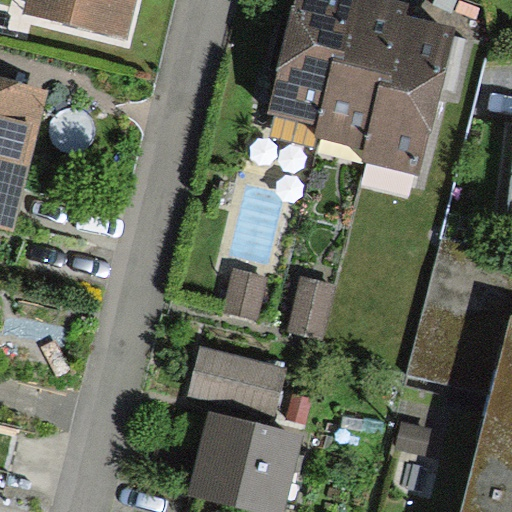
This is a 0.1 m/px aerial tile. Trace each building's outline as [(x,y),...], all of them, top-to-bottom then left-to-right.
[(33,0),(30,17),(118,38),(127,0),(33,0)] [(296,0),(267,114),(317,127),(314,137),(365,150),(362,162),(418,176),(456,28),(405,15),(408,5),(389,0),(296,0)] [(39,99),(0,88),(0,223),(6,225),(39,99)] [(491,396),(463,511),(511,511),(511,260),(443,244),(411,377),(491,396)] [(235,274),(225,311),(253,318),(263,281),(235,274)] [(302,285),(289,337),(314,343),(328,292),(302,285)] [(287,379),(197,356),(186,398),(276,422),(287,379)] [(210,424),(194,494),(273,511),(278,511),(295,444),(210,424)] [(420,457),(426,434),(405,428),(399,452),(420,457)]
